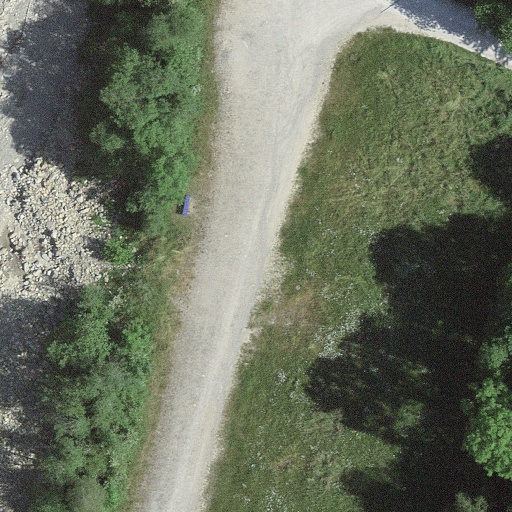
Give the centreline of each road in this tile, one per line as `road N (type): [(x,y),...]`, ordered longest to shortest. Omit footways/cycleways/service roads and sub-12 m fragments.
road 1 (track): [(298,0),(167,511)]
road 2 (track): [(511,49),(401,0)]
